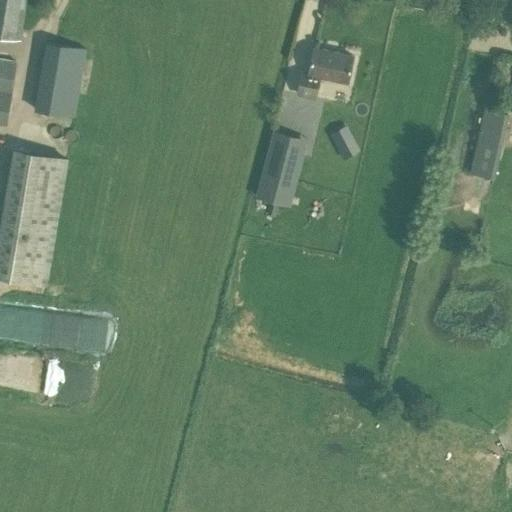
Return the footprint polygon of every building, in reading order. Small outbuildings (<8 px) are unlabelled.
[(0,0),(0,33),(20,37),(25,0),(0,0)] [(73,116),(85,48),(47,41),(34,109),(73,116)] [(302,72),(298,93),(316,97),(320,78),(347,83),(353,55),(313,46),(308,73),(302,72)] [(0,124),(5,125),(15,61),(0,58),(0,124)] [(508,113),(484,108),(470,173),(494,179),(508,113)] [(272,137),(256,195),(289,204),(305,146),(272,137)] [(335,148),(342,160),(358,151),(351,139),(335,148)] [(0,275),(47,284),(52,257),(51,257),(67,159),(13,150),(0,230),(0,275)] [(270,202),(267,212),(274,215),(277,204),(270,202)]
